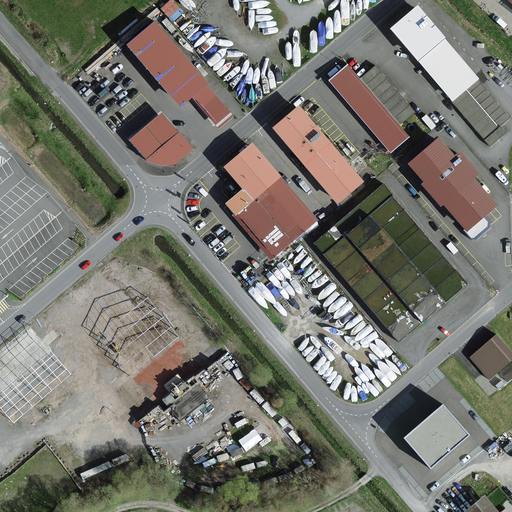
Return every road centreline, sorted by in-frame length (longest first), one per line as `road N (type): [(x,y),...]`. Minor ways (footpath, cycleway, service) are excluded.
road 1 (unclassified): [(156,201),(394,0)]
road 2 (unclassified): [(156,201),(352,428)]
road 3 (unclassified): [(352,428),(511,291)]
road 4 (unclassified): [(156,201),(0,334)]
road 5 (unclassified): [(57,86),(156,201)]
road 6 (track): [(323,0),(260,48),(229,30),(219,0)]
